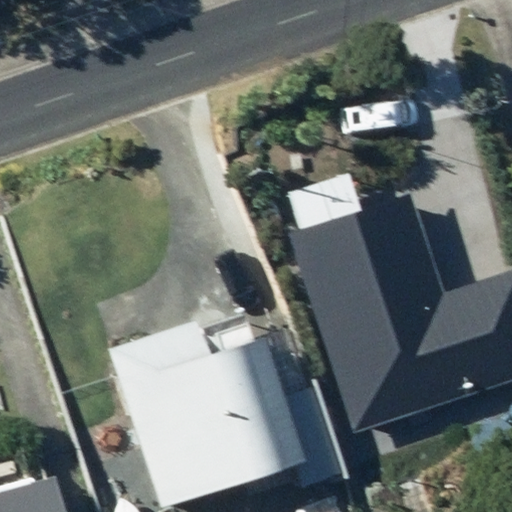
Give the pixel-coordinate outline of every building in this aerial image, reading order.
[(261,105),(291,200),(303,196),(310,220),(375,199),(372,188),(385,184),(381,169),(394,165),(379,117),(393,113),(377,61),(340,72),(334,55),(291,68),(299,93),(261,105)] [(408,197),(433,259),(482,239),(458,178),(408,197)] [(55,219),(105,372),(237,329),(245,354),(289,339),(260,252),(224,263),(206,207),(196,211),(187,185),(144,199),(141,190),(55,219)] [(453,380),(408,396),(422,438),(468,422),(453,380)] [(0,487),(16,483),(0,424),(0,487)]
